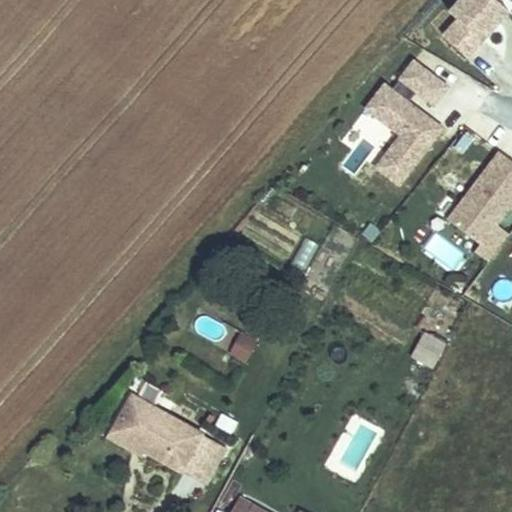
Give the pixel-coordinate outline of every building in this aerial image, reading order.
[(468,58),(511,0),(459,0),(435,33),(468,58)] [(434,106),(450,85),(412,57),(397,79),(434,106)] [(396,133),(372,167),(401,187),(445,125),(382,82),(363,110),(396,133)] [(498,224),(511,206),(511,160),(498,149),(443,218),(491,256),(509,233),(498,224)] [(344,176),(362,171),(357,152),(340,157),(344,176)] [(421,250),(452,272),(466,254),(435,231),(421,250)] [(291,266),(306,271),(317,242),(302,236),(291,266)] [(511,282),(503,277),(494,292),(510,302),(511,297),(511,282)] [(424,330),(410,356),(433,368),(447,343),(424,330)] [(250,341),(232,332),(221,352),(238,362),(250,341)] [(164,407),(171,397),(148,382),(142,392),(164,407)] [(195,434),(126,397),(105,435),(137,452),(175,472),(195,434)] [(221,448),(195,434),(175,472),(200,486),(221,448)] [(137,452),(105,435),(102,440),(134,457),(137,452)] [(256,511),(243,504),(230,497),(221,511),(256,511)]
